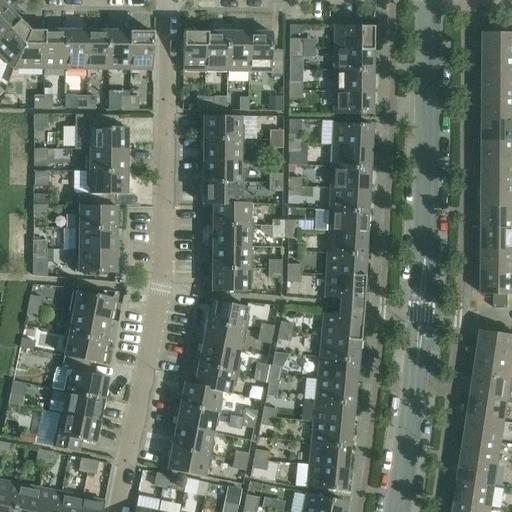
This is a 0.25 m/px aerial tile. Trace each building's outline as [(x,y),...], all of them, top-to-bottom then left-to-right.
[(4,6),(0,10),(0,40),(19,21),(4,6)] [(19,21),(0,40),(0,56),(13,69),(29,31),(19,21)] [(334,27),(334,50),(372,50),(372,27),(334,27)] [(29,31),(13,69),(43,70),(43,32),(29,31)] [(43,32),(43,70),(64,70),(65,32),(43,32)] [(65,32),(64,70),(86,70),(86,32),(65,32)] [(86,32),(86,70),(108,70),(108,32),(86,32)] [(108,32),(108,70),(129,71),(130,33),(108,32)] [(130,33),(129,71),(152,71),(152,33),(130,33)] [(182,71),(205,71),(205,33),(183,33),(182,71)] [(205,33),(205,71),(227,72),(227,34),(205,33)] [(484,57),(486,57),(486,56),(511,56),(511,33),(484,33),(484,57)] [(227,34),(227,72),(248,72),(249,34),(227,34)] [(249,34),(248,72),(270,72),(270,78),(283,78),(283,51),(271,51),(271,34),(249,34)] [(289,41),(289,49),(302,49),(302,41),(289,41)] [(302,49),(289,49),(289,58),(302,58),(302,49)] [(334,50),(333,71),(372,72),(372,50),(334,50)] [(486,57),(486,78),(511,77),(511,56),(486,56),(486,57)] [(333,71),(333,93),(372,93),(372,72),(333,71)] [(511,77),(486,78),(486,98),(486,99),(511,99),(511,77)] [(289,84),(289,92),(301,93),(301,84),(289,84)] [(301,93),(289,92),(289,101),(301,101),(301,93)] [(372,93),(333,93),(333,115),(371,116),(372,93)] [(34,110),(42,110),(43,97),(34,97),(34,110)] [(43,97),(42,110),(51,110),(51,97),(43,97)] [(77,110),(86,110),(86,97),(77,97),(77,110)] [(86,97),(86,110),(94,110),(94,97),(86,97)] [(129,110),(129,98),(120,97),(120,110),(129,110)] [(138,98),(129,98),(129,110),(137,110),(138,98)] [(196,111),(205,111),(205,99),(196,98),(196,111)] [(484,98),(483,121),(511,120),(511,99),(486,99),(486,98),(484,98)] [(205,99),(205,111),(213,111),(213,99),(205,99)] [(239,112),(248,112),(248,99),(239,99),(239,112)] [(74,151),(89,151),(126,151),(126,129),(112,128),(112,116),(75,116),(74,151)] [(203,117),(203,140),(243,140),(243,126),(240,123),(240,118),(203,117)] [(511,120),(483,121),(483,143),(486,143),(486,142),(511,142),(511,120)] [(322,123),(321,146),(332,146),(370,148),(371,126),(333,124),(322,123)] [(269,132),(269,141),(282,141),(282,132),(269,132)] [(288,136),(288,145),(301,145),(301,136),(288,136)] [(203,140),(203,162),(240,162),(240,158),(243,154),(243,140),(203,140)] [(282,141),(269,141),(269,149),(282,149),(282,141)] [(511,142),(486,142),(486,143),(485,164),(511,164),(511,142)] [(301,145),(288,145),(288,153),(301,154),(301,145)] [(332,146),(331,168),(369,170),(370,148),(332,146)] [(46,159),(46,151),(33,150),(33,159),(46,159)] [(86,161),(85,172),(126,173),(126,151),(89,151),(89,155),(86,161)] [(203,162),(202,183),(243,184),(243,170),(240,166),(240,162),(203,162)] [(511,164),(485,164),(485,185),(485,186),(511,186),(511,164)] [(331,168),(330,190),(368,191),(369,170),(331,168)] [(79,194),(79,207),(105,208),(105,207),(105,195),(126,195),(126,173),(85,172),(85,173),(73,173),(73,192),(75,194),(79,194)] [(269,175),(269,184),(282,184),(282,175),(269,175)] [(288,179),(288,188),(300,188),(301,180),(288,179)] [(243,184),(202,183),(202,206),(212,206),(212,205),(239,205),(239,204),(239,201),(243,197),(243,184)] [(282,184),(269,184),(269,192),(282,193),(282,184)] [(483,185),(483,208),(511,207),(511,186),(485,186),(485,185),(483,185)] [(300,188),(288,188),(288,197),(300,197),(300,188)] [(330,190),(329,211),(367,213),(368,191),(330,190)] [(50,196),(33,196),(33,207),(46,207),(49,207),(50,196)] [(212,205),(212,206),(212,226),(253,227),(253,213),(249,209),(249,204),(239,204),(239,205),(212,205)] [(46,215),(46,207),(33,207),(33,215),(46,215)] [(75,216),(75,229),(115,230),(116,207),(105,207),(105,208),(79,207),(79,212),(75,216)] [(511,207),(483,208),(482,230),(485,230),(485,229),(511,229),(511,207)] [(329,211),(328,233),(366,234),(367,213),(329,211)] [(272,222),(272,230),(284,231),(284,222),(272,222)] [(284,222),(284,231),(297,231),(297,222),(284,222)] [(212,226),(212,248),(249,248),(249,245),(253,241),(253,227),(212,226)] [(115,230),(75,229),(75,243),(78,247),(78,251),(115,251),(115,230)] [(511,229),(485,229),(485,230),(485,251),(511,251),(511,229)] [(284,231),(272,230),(272,239),(284,239),(284,231)] [(284,231),(284,239),(297,239),(297,231),(284,231)] [(328,233),(327,254),(365,256),(366,234),(328,233)] [(33,242),(33,251),(45,251),(45,242),(33,242)] [(212,248),(212,270),(252,270),(252,256),(249,252),(249,248),(212,248)] [(45,251),(33,251),(32,259),(45,259),(45,251)] [(115,251),(78,251),(78,255),(75,259),(74,274),(115,274),(115,251)] [(511,251),(485,251),(484,272),(511,272),(511,251)] [(327,254),(326,276),(364,278),(365,256),(327,254)] [(268,262),(268,270),(281,270),(281,262),(268,262)] [(287,266),(287,275),(300,275),(300,266),(287,266)] [(252,270),(212,270),(211,292),(248,293),(248,288),(252,284),(252,270)] [(281,270),(268,270),(268,279),(281,279),(281,270)] [(511,272),(484,272),(482,272),(482,295),(494,295),(494,309),(508,309),(509,295),(511,295),(511,272)] [(300,275),(287,275),(287,283),(300,283),(300,275)] [(364,278),(326,276),(324,298),(340,299),(339,308),(362,309),(364,278)] [(73,310),(72,314),(109,321),(113,299),(73,291),(70,306),(73,310)] [(30,297),(28,305),(41,308),(42,299),(30,297)] [(211,301),(206,323),(246,331),(249,318),(246,313),(247,308),(211,301)] [(41,308),(28,305),(26,314),(39,316),(41,308)] [(339,316),(323,315),(321,337),(359,341),(362,313),(362,309),(339,308),(339,311),(339,316)] [(67,321),(64,335),(104,343),(109,321),(72,314),(71,318),(67,321)] [(206,323),(202,344),(238,352),(239,348),(243,345),(246,331),(206,323)] [(280,323),(279,332),(291,334),(293,326),(280,323)] [(261,325),(259,334),(272,336),(273,328),(261,325)] [(478,354),(480,354),(480,353),(511,358),(511,335),(481,331),(478,354)] [(291,334),(279,332),(277,340),(289,343),(291,334)] [(272,336),(259,334),(257,343),(270,345),(272,336)] [(64,353),(64,357),(90,362),(90,363),(100,365),(104,343),(64,335),(62,348),(64,353)] [(321,337),(319,359),(357,362),(359,341),(321,337)] [(21,340),(19,349),(32,351),(34,343),(21,340)] [(202,344),(198,366),(238,373),(240,360),(238,355),(238,352),(202,344)] [(511,358),(480,353),(480,354),(477,375),(511,380),(511,377),(511,358)] [(51,390),(63,393),(103,401),(107,378),(87,375),(90,363),(90,362),(64,357),(61,370),(58,369),(55,371),(51,390)] [(319,359),(317,380),(355,384),(357,362),(319,359)] [(256,364),(255,373),(267,375),(269,367),(256,364)] [(198,366),(194,386),(194,387),(220,392),(220,393),(230,395),(231,390),(235,387),(238,373),(198,366)] [(269,367),(267,375),(279,378),(281,369),(269,367)] [(267,375),(255,373),(253,381),(265,384),(267,375)] [(267,375),(265,384),(278,386),(279,378),(267,375)] [(474,395),(474,396),(508,401),(511,401),(511,380),(477,375),(474,395)] [(317,380),(315,402),(353,405),(355,384),(317,380)] [(184,384),(180,406),(219,414),(222,400),(219,396),(220,393),(220,392),(194,387),(194,386),(184,384)] [(51,390),(47,411),(62,415),(99,422),(103,401),(63,393),(51,390)] [(10,395),(8,404),(21,406),(23,398),(10,395)] [(472,395),(468,417),(505,423),(508,401),(474,396),(474,395),(472,395)] [(315,402),(313,423),(351,427),(353,405),(315,402)] [(180,406),(175,427),(212,434),(212,431),(217,427),(219,414),(180,406)] [(263,408),(262,417),(274,419),(276,411),(263,408)] [(42,410),(35,444),(52,448),(78,453),(80,441),(94,444),(99,422),(62,415),(47,411),(42,410)] [(244,410),(242,418),(255,421),(256,413),(244,410)] [(274,419),(262,417),(260,425),(273,428),(274,419)] [(465,439),(467,440),(467,439),(502,444),(505,423),(468,417),(465,439)] [(255,421),(242,418),(241,427),(253,429),(255,421)] [(313,423),(311,444),(349,448),(351,427),(313,423)] [(175,427),(171,449),(211,456),(214,443),(211,438),(212,434),(175,427)] [(467,440),(464,461),(499,466),(502,444),(467,439),(467,440)] [(4,444),(2,457),(10,459),(13,446),(4,444)] [(311,444),(309,466),(347,470),(349,448),(311,444)] [(211,456),(171,449),(167,471),(203,478),(204,473),(208,470),(211,456)] [(36,464),(44,465),(47,453),(38,451),(36,464)] [(255,451),(253,459),(266,462),(268,453),(255,451)] [(235,452),(234,461),(246,463),(248,455),(235,452)] [(47,453),(44,465),(53,467),(55,454),(47,453)] [(78,472),(86,474),(89,461),(81,459),(78,472)] [(252,468),(249,479),(274,483),(278,464),(266,462),(253,459),(252,468)] [(89,461),(86,474),(95,475),(97,463),(89,461)] [(246,463),(234,461),(232,469),(245,472),(246,463)] [(464,461),(461,482),(495,487),(499,466),(464,461)] [(296,465),(294,487),(345,492),(347,470),(309,466),(296,465)] [(154,487),(162,489),(165,476),(156,475),(154,487)] [(165,476),(162,489),(170,491),(173,478),(165,476)] [(0,481),(0,511),(12,511),(18,485),(0,481)] [(461,482),(458,503),(458,504),(492,509),(495,487),(461,482)] [(207,485),(199,483),(196,496),(205,497),(207,485)] [(18,485),(12,511),(34,511),(39,490),(18,485)] [(228,489),(225,503),(238,506),(241,492),(228,489)] [(39,490),(34,511),(56,511),(60,494),(39,490)] [(60,494),(56,511),(78,511),(82,498),(60,494)] [(306,494),(302,511),(341,511),(343,502),(306,494)] [(138,496),(134,511),(157,511),(160,501),(138,496)] [(246,497),(244,505),(257,508),(258,499),(246,497)] [(82,498),(78,511),(101,511),(104,502),(82,498)] [(263,499),(261,508),(272,511),(273,501),(263,499)] [(455,502),(453,511),(491,511),(492,509),(458,504),(458,503),(455,502)]
